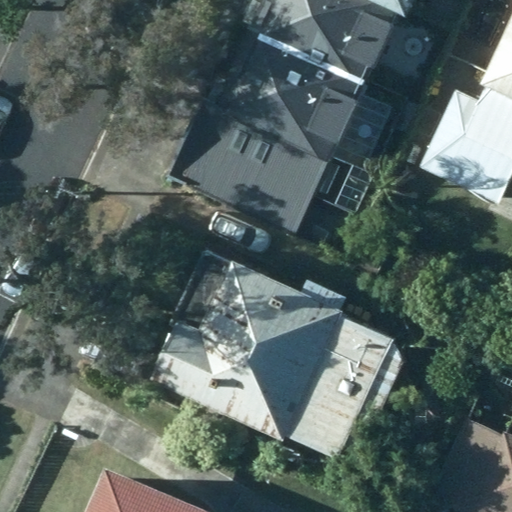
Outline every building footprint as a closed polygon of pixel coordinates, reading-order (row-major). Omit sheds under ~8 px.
[(369,0),(274,0),(243,66),(347,115),(395,12),(369,0)] [(369,0),(395,12),(400,0),(369,0)] [(511,17),(482,84),(488,87),(481,101),(463,94),(427,168),(505,204),(511,189),(511,17)] [(298,221),(347,115),(243,66),(232,91),(215,83),(177,166),(298,221)] [(290,287),(192,246),(133,373),(271,436),(273,431),(346,465),(395,359),(385,332),(330,306),(336,293),(298,273),(290,287)] [(511,511),(511,440),(460,416),(422,497),(456,511),(511,511)] [(110,465),(90,511),(217,511),(110,465)]
